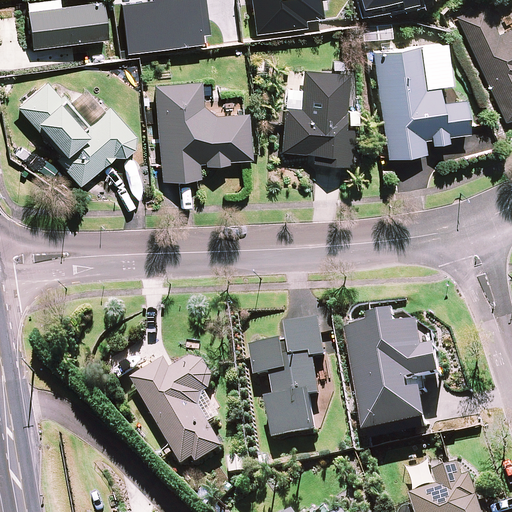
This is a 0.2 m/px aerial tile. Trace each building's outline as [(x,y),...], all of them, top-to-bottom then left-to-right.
[(83,0),(23,0),(40,25),(51,18),(67,40),(97,20),(83,0)] [(243,0),(242,9),(268,12),(301,15),(302,0),(243,0)] [(511,122),(511,30),(496,38),(482,9),(457,20),(506,126),(511,122)] [(391,26),(362,28),(363,43),(392,41),(391,26)] [(423,143),(428,142),(429,149),(445,146),(444,139),(467,136),(462,102),(439,106),(437,89),(425,90),(419,50),(372,57),(387,162),(425,156),(423,143)] [(302,73),(302,79),(294,79),(293,89),(301,89),(300,111),(283,110),(281,154),(313,156),(312,166),(349,168),(351,131),(344,131),(347,76),(302,73)] [(47,85),(20,109),(43,136),(63,159),(58,164),(79,188),(115,157),(120,162),(138,146),(108,112),(87,131),(47,85)] [(199,166),(204,165),(204,168),(228,166),(228,163),(247,162),(243,115),(214,118),(200,110),(198,85),(154,89),(162,185),(200,181),(199,166)] [(268,402),(274,442),(296,439),(316,436),(310,400),(320,399),(314,362),(325,360),(320,324),(286,329),(288,345),(253,350),(257,379),(272,377),(276,401),(268,402)] [(349,337),(364,438),(399,432),(428,428),(422,388),(441,385),(437,355),(426,357),(422,334),(399,337),(397,326),(373,329),(374,334),(349,337)] [(195,362),(193,362),(172,374),(166,363),(133,382),(182,467),(194,460),(198,466),(224,451),(209,427),(221,420),(207,395),(210,393),(212,390),(213,387),(213,384),(213,382),(213,379),(213,376),(212,373),(210,371),(208,368),(206,366),(204,365),(201,363),(198,363),(195,362)] [(413,497),(416,511),(489,511),(488,504),(480,506),(473,480),(463,483),(459,469),(436,475),(440,489),(413,497)]
